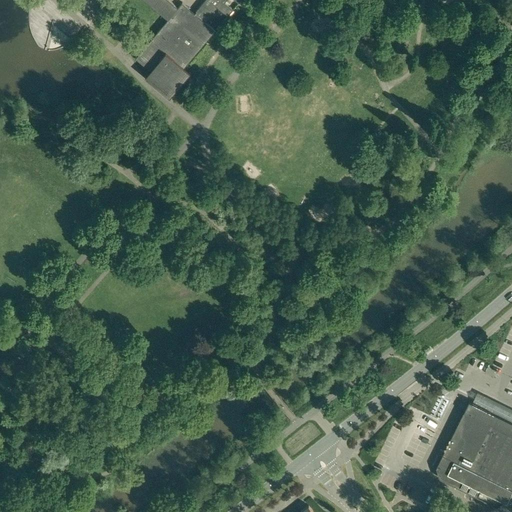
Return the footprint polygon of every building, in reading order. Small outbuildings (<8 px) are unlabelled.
[(215,30),(198,16),(194,12),(182,2),(177,7),(168,0),(144,0),(167,19),(135,58),(152,72),(147,78),(169,96),(188,74),(182,70),(215,30)] [(204,0),(194,12),(198,16),(210,2),(227,16),(233,9),(222,1),(222,0),(234,0),(238,3),(240,0),(204,0)] [(439,385),(435,394),(442,398),(446,400),(450,391),(439,385)] [(511,421),(511,409),(473,391),(471,396),(468,400),(511,421)] [(511,421),(468,400),(463,411),(436,467),(439,478),(477,496),(497,506),(504,501),(506,502),(509,496),(511,494),(511,421)]
